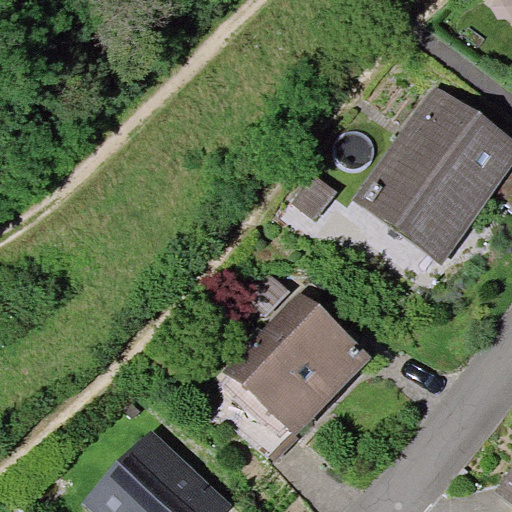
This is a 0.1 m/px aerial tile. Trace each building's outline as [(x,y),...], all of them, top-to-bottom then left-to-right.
[(511,140),(435,85),(353,200),(442,264),(493,195),(511,167),(511,140)] [(511,167),(493,195),(511,207),(509,209),(511,210),(511,167)] [(338,191),(315,174),(292,202),(315,220),(338,191)] [(266,317),(289,290),(266,271),(243,297),(266,317)] [(372,356),(300,289),(225,370),(297,437),(372,356)] [(222,511),(233,502),(154,428),(84,502),(94,511),(222,511)] [(511,466),(494,491),(511,504),(511,466)]
